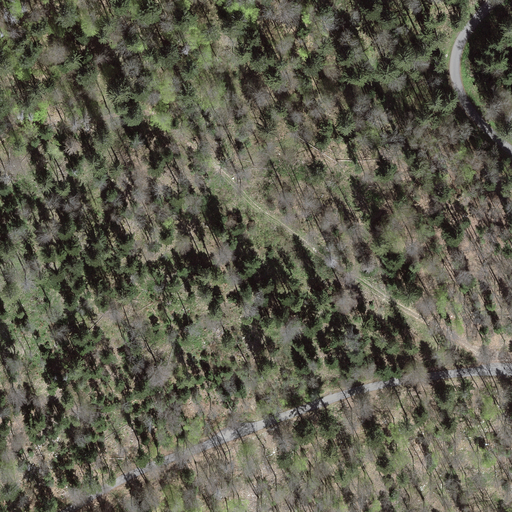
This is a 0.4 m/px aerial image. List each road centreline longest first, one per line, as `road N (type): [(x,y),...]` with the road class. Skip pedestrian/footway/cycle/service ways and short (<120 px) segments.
road 1 (unclassified): [(66,511),(137,471),(343,394),(511,367)]
road 2 (unclassified): [(511,148),(475,116),(455,67),(462,31),(493,0)]
